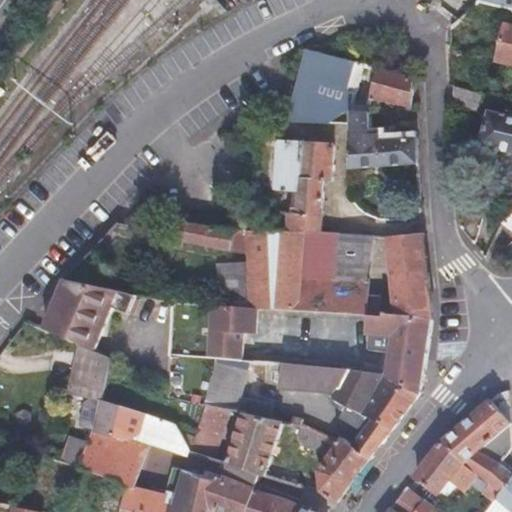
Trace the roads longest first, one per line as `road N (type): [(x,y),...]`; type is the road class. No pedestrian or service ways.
road 1 (residential): [(354,0),(252,45),(143,122),(0,275)]
road 2 (residential): [(504,324),(444,239),(428,65),(405,23),(380,0)]
road 3 (residential): [(504,324),(365,511)]
